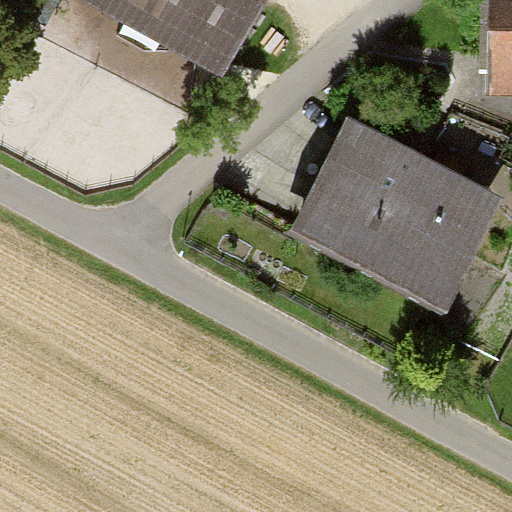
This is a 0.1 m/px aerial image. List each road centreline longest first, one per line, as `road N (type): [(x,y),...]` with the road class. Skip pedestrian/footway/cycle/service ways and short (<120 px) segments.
road 1 (unclassified): [(511,467),(0,187)]
road 2 (track): [(368,0),(121,250)]
